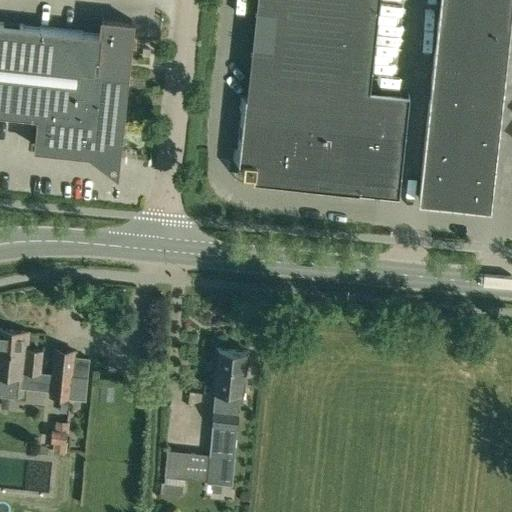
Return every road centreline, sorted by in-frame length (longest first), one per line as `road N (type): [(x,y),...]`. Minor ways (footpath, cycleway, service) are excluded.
road 1 (secondary): [(160,251),(511,286)]
road 2 (unclassified): [(160,251),(186,0)]
road 3 (secondary): [(0,245),(160,251)]
